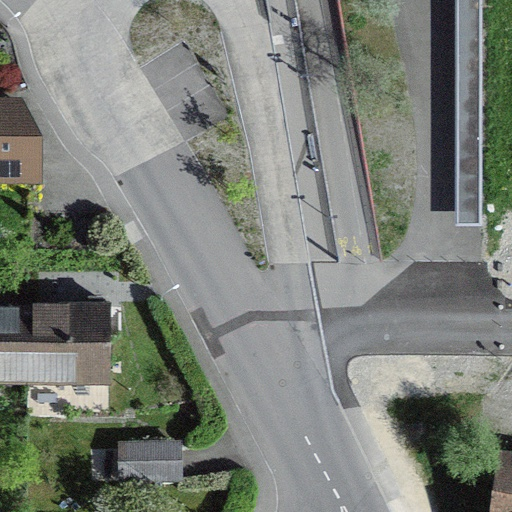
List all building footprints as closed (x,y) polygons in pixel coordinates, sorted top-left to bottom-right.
[(482,0),(454,0),(455,230),(483,230),(482,0)] [(0,143),(0,184),(36,184),(37,143),(0,143)] [(0,386),(105,387),(105,313),(94,313),(60,312),(60,316),(0,315),(0,386)] [(122,480),(181,479),(181,446),(122,447),(122,480)] [(489,511),(511,511),(511,455),(500,454),(494,501),(491,501),(489,511)]
